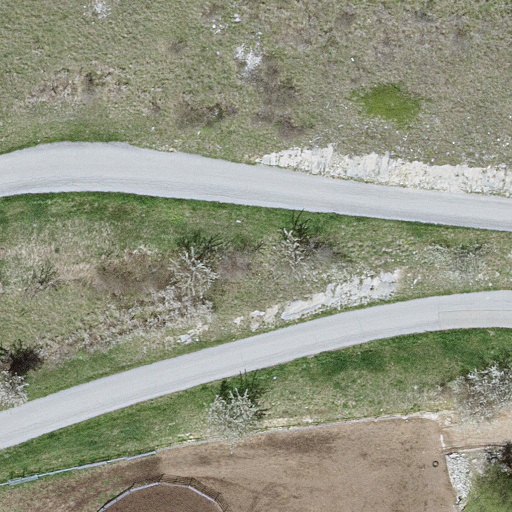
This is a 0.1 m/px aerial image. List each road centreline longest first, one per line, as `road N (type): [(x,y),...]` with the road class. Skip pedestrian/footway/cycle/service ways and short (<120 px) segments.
road 1 (residential): [(0,447),(374,338),(511,321)]
road 2 (residential): [(511,225),(128,181),(0,193)]
